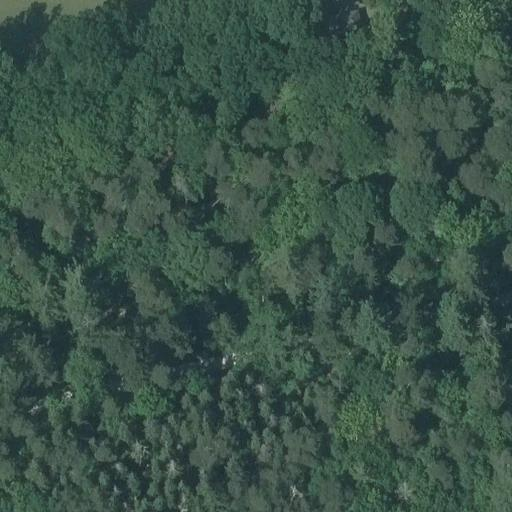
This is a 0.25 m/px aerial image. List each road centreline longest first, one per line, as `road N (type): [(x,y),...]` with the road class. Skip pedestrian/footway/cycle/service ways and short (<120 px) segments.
road 1 (track): [(0,414),(511,300)]
road 2 (track): [(364,107),(290,131),(108,140),(0,178)]
road 3 (track): [(364,107),(511,79)]
